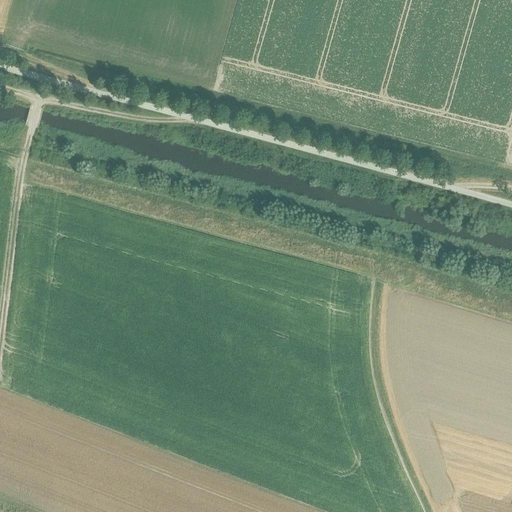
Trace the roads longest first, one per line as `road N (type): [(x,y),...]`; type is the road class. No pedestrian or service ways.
road 1 (unclassified): [(511,205),(0,67)]
road 2 (track): [(38,98),(20,176),(0,348)]
road 3 (track): [(0,86),(140,118),(198,120)]
